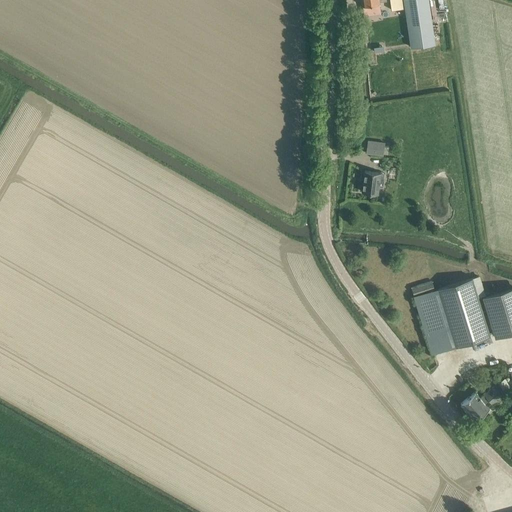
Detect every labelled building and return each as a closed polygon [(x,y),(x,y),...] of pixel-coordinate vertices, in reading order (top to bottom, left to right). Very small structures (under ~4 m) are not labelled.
[(389,0),(391,9),(403,7),(401,0),(389,0)] [(428,0),(403,0),(410,47),(435,43),(428,0)] [(384,142),(372,140),(370,153),(382,154),(384,142)] [(362,191),(377,193),(378,185),(383,186),(384,179),(379,178),(380,172),(364,170),(362,191)] [(417,256),(420,245),(410,243),(408,254),(417,256)] [(438,260),(448,261),(449,253),(439,251),(438,260)] [(415,266),(417,273),(430,270),(428,263),(415,266)] [(472,278),(447,285),(438,288),(456,346),(490,335),(472,278)] [(423,283),(411,287),(414,296),(434,289),(431,280),(423,283)] [(511,286),(506,289),(482,296),(494,337),(511,331),(511,286)] [(417,335),(424,331),(420,325),(413,329),(417,335)] [(476,390),(468,397),(460,403),(474,420),(506,393),(498,383),(481,397),(476,390)]
